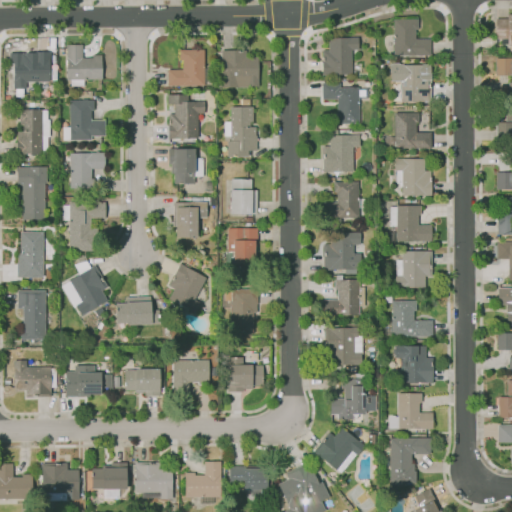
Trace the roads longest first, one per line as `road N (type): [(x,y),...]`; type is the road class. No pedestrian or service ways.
road 1 (residential): [(511,486),(475,477),(466,455),(461,0)]
road 2 (residential): [(286,419),(293,398),(285,0)]
road 3 (tertiary): [(0,19),(304,14),(363,0)]
road 4 (residential): [(0,429),(266,429),(286,419)]
road 5 (residential): [(137,251),(135,16)]
